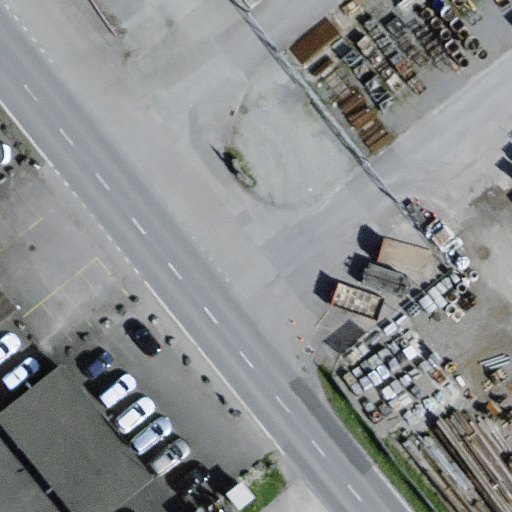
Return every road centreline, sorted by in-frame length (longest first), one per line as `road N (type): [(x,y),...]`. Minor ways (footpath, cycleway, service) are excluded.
road 1 (tertiary): [(372,511),(0,55)]
road 2 (unknown): [(223,329),(511,86)]
